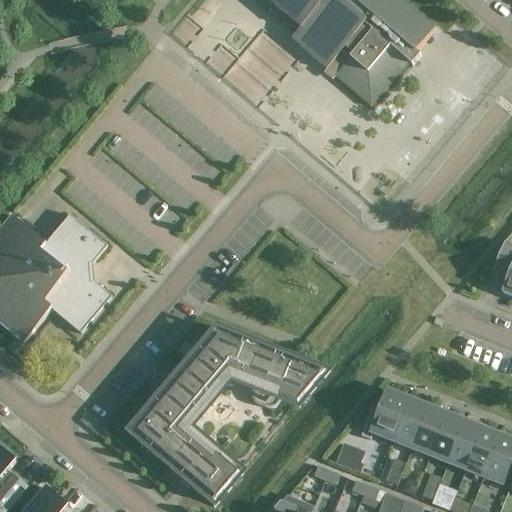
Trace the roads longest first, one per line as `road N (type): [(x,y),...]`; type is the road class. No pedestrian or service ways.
road 1 (residential): [(49,430),(271,171),(379,254),(511,97)]
road 2 (residential): [(142,511),(49,430)]
